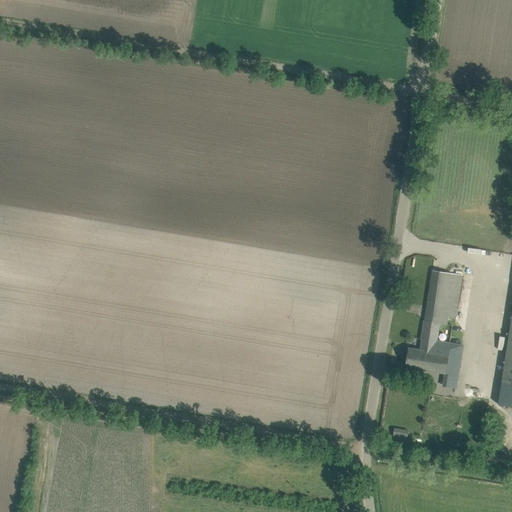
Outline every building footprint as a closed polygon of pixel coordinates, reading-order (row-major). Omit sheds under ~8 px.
[(511,259),(503,259),(502,270),(511,270),(511,259)] [(424,321),(439,323),(447,324),(448,318),(456,319),(463,275),(432,270),(424,321)] [(511,404),(511,316),(499,403),(511,404)] [(436,341),(439,323),(424,321),(422,339),(421,350),(409,348),(406,366),(445,372),(443,384),(456,387),(463,346),(436,341)] [(497,345),(491,346),(493,354),(499,353),(497,345)]
